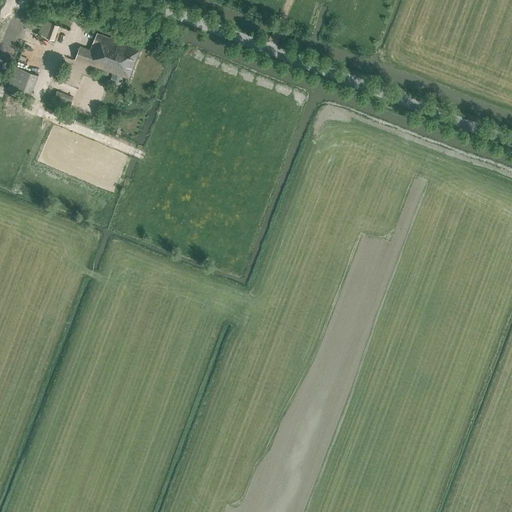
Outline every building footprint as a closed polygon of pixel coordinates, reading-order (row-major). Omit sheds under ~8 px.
[(60,27),(51,23),(45,21),(40,35),(54,41),(60,27)] [(130,80),(141,50),(98,34),(91,50),(81,46),(77,59),(130,80)] [(31,98),(39,75),(16,67),(8,89),(31,98)] [(58,91),(55,99),(72,105),(74,97),(58,91)] [(124,208),(127,201),(120,198),(117,205),(124,208)]
